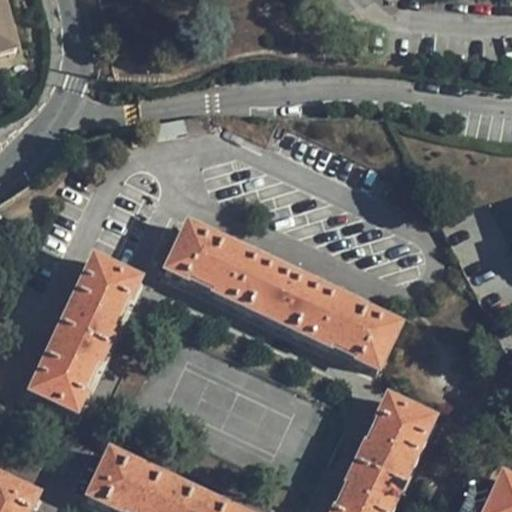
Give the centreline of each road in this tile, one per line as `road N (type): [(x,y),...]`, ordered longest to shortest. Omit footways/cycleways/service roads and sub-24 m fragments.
road 1 (unknown): [(488,232),(172,143),(152,157),(108,223),(53,339),(28,403),(35,433)]
road 2 (unknown): [(326,511),(355,429),(342,385),(280,337),(201,303),(172,320),(108,440)]
road 3 (residential): [(60,110),(142,111),(215,98),(381,90),(511,107)]
road 4 (unknown): [(249,511),(159,459),(108,440)]
road 5 (residential): [(366,0),(379,13),(430,22),(511,22)]
